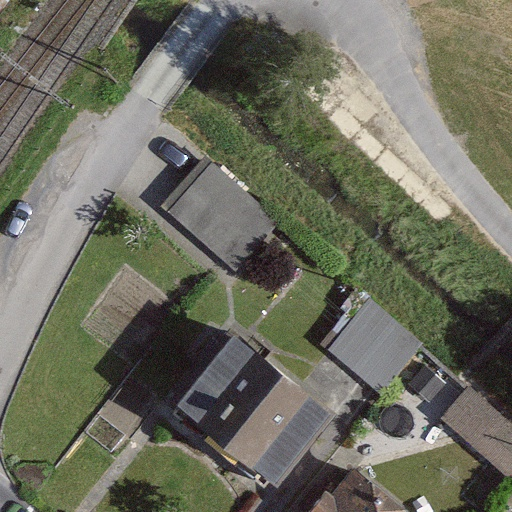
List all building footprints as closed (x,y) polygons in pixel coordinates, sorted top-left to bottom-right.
[(174,214),(237,272),(281,225),(218,167),(174,214)] [(373,306),(334,350),(379,389),(418,346),(373,306)] [(330,409),(240,337),(177,416),(267,487),(330,409)] [(511,426),(501,418),(475,451),(511,479),(511,426)] [(401,511),(352,477),(326,511),(401,511)]
